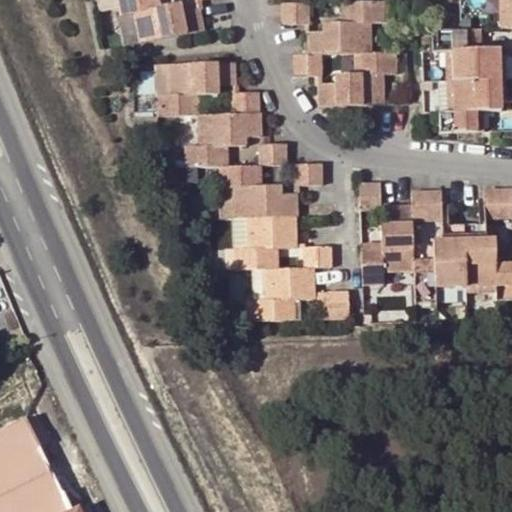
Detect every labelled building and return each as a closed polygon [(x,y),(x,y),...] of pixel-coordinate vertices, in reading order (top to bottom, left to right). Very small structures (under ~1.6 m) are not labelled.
[(116,0),(120,17),(133,15),(139,44),(204,32),(199,8),(183,12),(181,3),(160,7),(153,9),(151,0),(194,0),(195,1),(198,1),(201,0),(116,0)] [(151,0),(153,9),(160,7),(158,0),(151,0)] [(511,0),(498,0),(500,29),(511,28),(511,0)] [(322,32),(306,31),(307,55),(293,55),(293,76),(293,77),(317,77),(321,77),(320,55),(353,53),(358,53),(359,74),(353,74),(334,75),(334,84),(317,85),(318,107),(385,105),(384,74),(395,75),(395,52),(393,52),(371,54),(371,24),(384,23),(383,1),(347,2),(347,22),(341,22),(322,23),(322,32)] [(309,26),(308,3),(281,4),(282,26),(306,25),(309,26)] [(446,111),(439,111),(439,133),(473,132),(473,112),(480,112),(502,111),(502,107),(511,106),(511,52),(501,53),(500,49),(477,49),(472,50),(472,29),(460,29),(436,30),(436,52),(444,51),(451,51),(453,111),(446,111)] [(444,51),(446,111),(453,111),(451,51),(444,51)] [(157,95),(157,117),(191,116),(192,96),(197,96),(219,95),(218,86),(235,85),(234,64),(170,65),(171,95),(165,95),(157,95)] [(185,146),(186,168),(218,167),(218,189),(232,189),(232,219),(247,219),(248,249),(236,249),(236,271),(258,270),(267,271),(267,299),(259,300),(253,300),(254,323),(288,322),(287,298),(294,298),(314,298),(313,294),(313,269),(330,269),(330,247),(303,247),(303,270),(278,270),(271,270),(271,249),(278,250),(296,249),(296,247),(295,217),(297,217),(297,195),(281,194),(281,186),(262,187),(255,187),(254,166),(228,167),(222,167),(221,147),(228,147),(247,147),(246,138),(261,138),(261,113),(258,113),(257,93),(234,93),(231,93),(232,115),(197,116),(199,146),(185,146)] [(285,144),(262,145),(258,145),(259,166),(261,166),(286,165),(285,144)] [(319,165),(293,165),(294,187),(297,187),(321,187),(319,165)] [(380,211),(381,207),(379,184),(359,185),(360,212),(380,211)] [(232,189),(218,189),(219,220),(232,219),(232,189)] [(484,220),(511,219),(511,189),(483,190),(483,198),(484,220)] [(511,263),(496,263),(496,258),(494,239),(490,239),(489,225),(478,226),(447,227),(436,227),(436,240),(432,240),(432,261),(433,266),(413,266),(413,261),(412,222),(441,221),(440,199),(440,191),(411,193),(411,205),(388,206),(389,223),(379,223),(380,244),(380,250),(362,251),(363,285),(384,285),(384,272),(414,272),(415,303),(434,303),(434,294),(434,289),(495,287),(495,294),(495,301),(511,300),(511,263)] [(258,270),(259,300),(267,299),(267,271),(258,270)] [(347,294),(327,294),(328,321),(349,321),(347,294)] [(0,430),(0,511),(91,511),(88,505),(73,511),(25,419),(0,430)]
